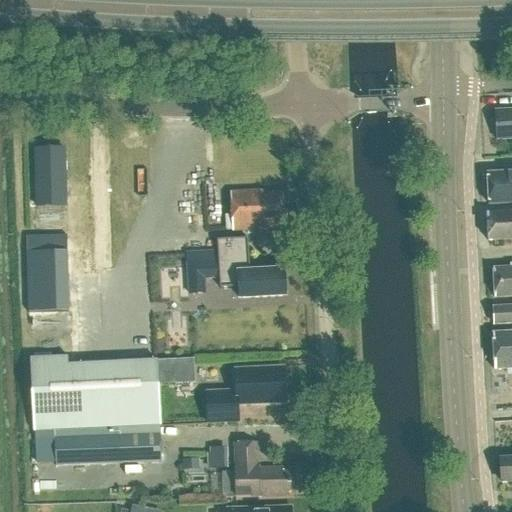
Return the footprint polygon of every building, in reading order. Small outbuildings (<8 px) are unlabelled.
[(511,111),(495,112),(497,141),(511,140),(511,111)] [(67,149),(35,150),(36,209),(68,208),(67,149)] [(504,174),(487,175),(488,206),(511,204),(511,169),(504,170),(504,174)] [(277,223),(284,223),(283,194),(262,195),(262,192),(230,194),(232,232),(277,229),(277,223)] [(492,215),(486,215),(487,242),(494,242),(511,240),(511,213),(492,215)] [(67,236),(26,237),(28,312),(69,311),(67,236)] [(216,251),(185,253),(186,265),(188,296),(206,295),(205,281),(219,280),(220,289),(239,288),(240,300),(285,298),(283,271),(249,273),(248,261),(246,240),(215,242),(216,251)] [(510,269),(493,270),(494,299),(511,297),(511,265),(510,265),(510,269)] [(511,307),(493,309),(494,326),(511,325),(511,307)] [(511,332),(492,334),(494,371),(511,370),(511,332)] [(32,434),(159,428),(156,362),(67,367),(66,358),(28,360),(32,434)] [(234,371),(235,392),(206,394),(208,424),(238,423),(237,406),(285,404),(284,376),(273,376),(273,369),(234,371)] [(160,436),(118,437),(120,465),(162,464),(160,436)] [(234,473),(222,473),(223,499),(235,499),(288,497),(288,492),(290,492),(290,474),(282,474),(282,469),(258,469),(258,463),(257,444),(234,444),(235,464),(234,464),(234,473)] [(511,459),(500,460),(501,484),(511,483),(511,459)]
